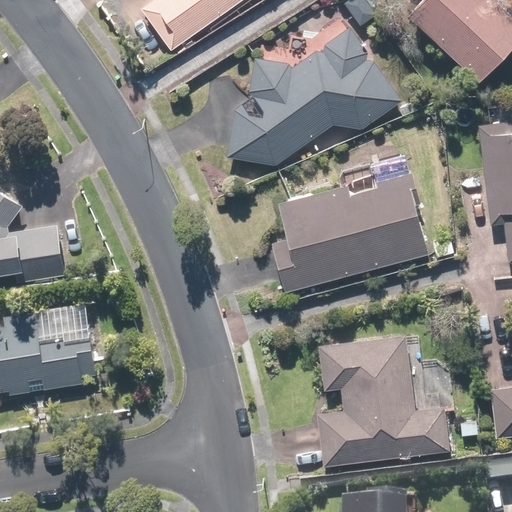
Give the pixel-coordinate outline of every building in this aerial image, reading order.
[(177,47),(243,0),(157,0),(148,6),(177,47)] [(511,0),(427,0),(420,8),(490,78),(511,55),(511,0)] [(263,92),(240,104),(230,155),(278,161),(338,121),(369,124),(410,97),(357,24),(301,70),(294,59),(259,54),(257,83),(263,92)] [(511,116),(485,119),(495,219),(511,217),(511,232),(511,116)] [(290,284),(436,247),(416,165),(404,168),(400,154),(377,160),(380,175),(286,199),(295,231),(278,236),(290,284)] [(0,279),(72,270),(65,222),(16,229),(15,222),(31,202),(0,178),(0,279)] [(0,389),(104,377),(94,298),(0,309),(0,389)] [(368,403),(324,406),(329,462),(455,450),(451,399),(420,402),(413,329),(324,338),(328,375),(365,372),(368,403)] [(511,383),(493,386),(499,436),(511,435),(511,383)] [(349,493),(349,497),(348,511),(411,511),(412,495),(349,493)]
